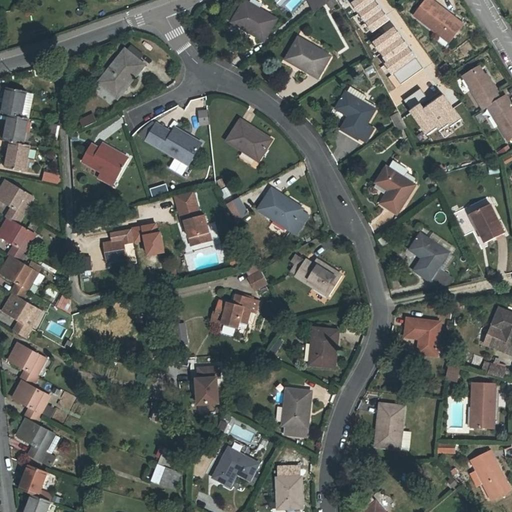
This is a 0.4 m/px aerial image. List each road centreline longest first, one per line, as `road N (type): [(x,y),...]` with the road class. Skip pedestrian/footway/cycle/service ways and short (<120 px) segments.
road 1 (residential): [(212,75),(280,113),(318,156),(360,238),(382,306),(374,348),(334,434),(325,477),(329,511)]
road 2 (residential): [(0,66),(161,15)]
